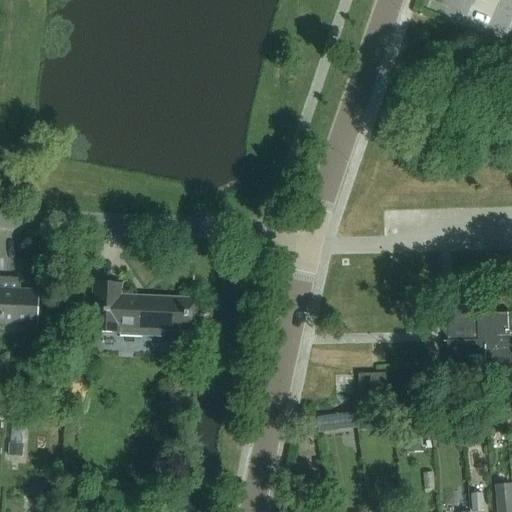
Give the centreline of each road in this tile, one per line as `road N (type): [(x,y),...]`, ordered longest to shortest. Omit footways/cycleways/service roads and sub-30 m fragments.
road 1 (residential): [(310,235),(0,218)]
road 2 (residential): [(252,511),(310,235)]
road 3 (residential): [(310,235),(391,0)]
road 4 (unknown): [(310,235),(511,234)]
